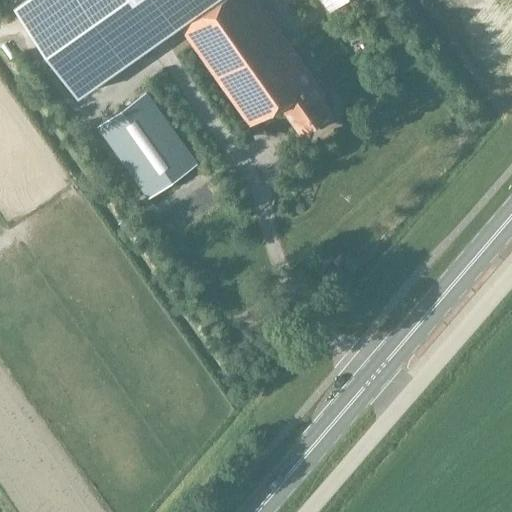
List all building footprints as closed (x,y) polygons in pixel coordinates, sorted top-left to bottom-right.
[(23,0),(18,4),(81,93),(212,0),(23,0)] [(322,96),(326,93),(260,0),(215,0),(181,24),(252,124),(280,103),(301,133),(332,111),(322,96)] [(320,0),(328,11),(343,0),(320,0)] [(150,194),(196,161),(147,92),(101,125),(150,194)] [(239,152),(250,137),(242,131),(231,147),(239,152)]
